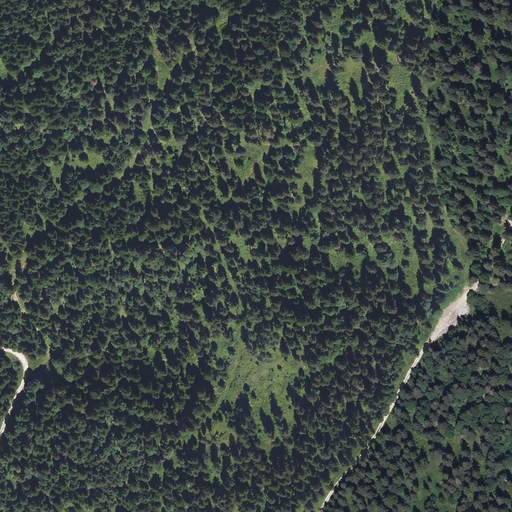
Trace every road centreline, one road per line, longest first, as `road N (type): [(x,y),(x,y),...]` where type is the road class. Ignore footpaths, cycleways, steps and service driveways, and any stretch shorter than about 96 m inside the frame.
road 1 (track): [(464,299),(469,262),(438,196),(431,156),(426,87),(441,0)]
road 2 (track): [(322,511),(464,299)]
